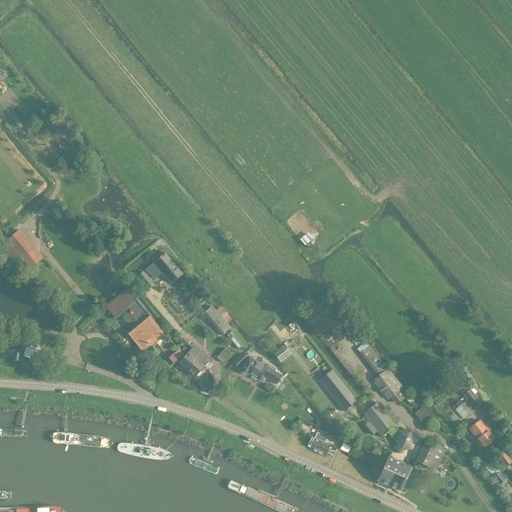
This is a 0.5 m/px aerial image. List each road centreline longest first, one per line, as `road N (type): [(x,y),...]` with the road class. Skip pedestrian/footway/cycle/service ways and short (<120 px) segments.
road 1 (track): [(494,511),(453,452),(388,404),(67,0)]
road 2 (tertiary): [(414,511),(177,409),(0,383)]
